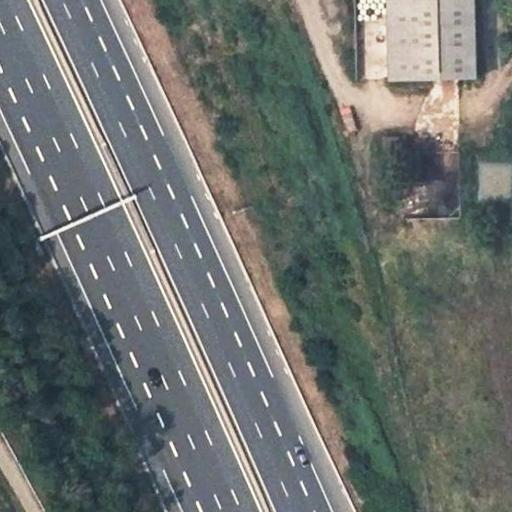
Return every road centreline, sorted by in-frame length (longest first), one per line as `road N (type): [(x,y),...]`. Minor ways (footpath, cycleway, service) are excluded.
road 1 (motorway): [(304,511),(72,0)]
road 2 (motorway): [(0,26),(221,511)]
